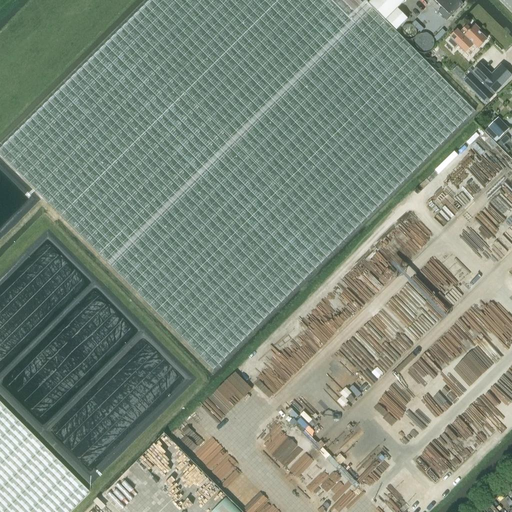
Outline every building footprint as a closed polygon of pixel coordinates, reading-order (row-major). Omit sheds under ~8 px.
[(338,0),(152,0),(0,151),(0,155),(213,371),(475,111),(375,10),(361,23),(338,0)] [(338,0),(361,23),(375,10),(365,0),(338,0)] [(386,21),(406,0),(372,0),(369,4),(386,21)] [(433,0),(442,8),(438,13),(446,21),(450,17),(451,17),(452,16),(454,16),(455,14),(455,13),(463,5),(458,0),(433,0)] [(386,21),(396,31),(408,19),(398,9),(386,21)] [(451,39),(448,42),(454,48),(457,45),(466,53),(474,44),(478,49),(487,40),(479,32),(481,31),(475,26),(471,30),(467,26),(462,31),(460,33),(457,31),(450,38),(451,39)] [(484,94),(488,98),(494,93),(495,94),(511,76),(501,66),(492,76),(480,65),(473,72),(470,75),(463,82),(480,98),(484,94)] [(499,139),(509,130),(498,118),(488,128),(499,139)] [(0,511),(68,511),(89,493),(0,403),(0,511)]
